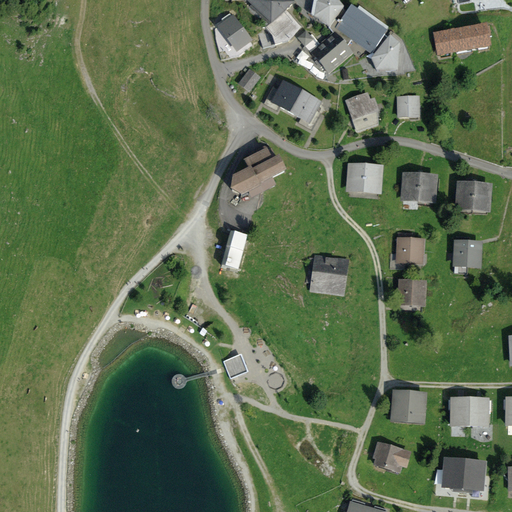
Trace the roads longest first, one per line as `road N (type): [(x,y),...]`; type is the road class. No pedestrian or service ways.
road 1 (unclassified): [(511,174),(391,139),(325,155),(289,148),(225,92),(205,0)]
road 2 (track): [(105,323),(71,389),(62,511)]
road 3 (track): [(277,511),(235,396)]
